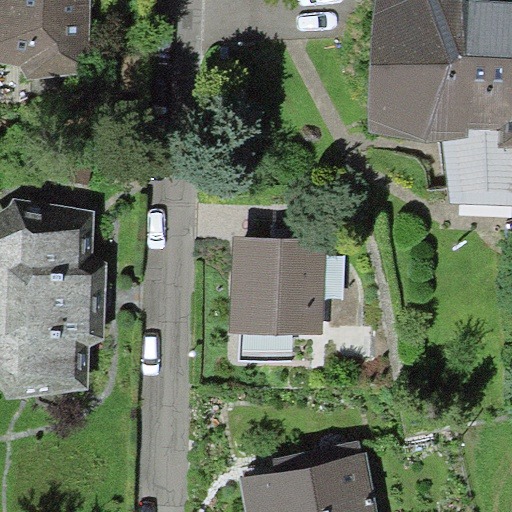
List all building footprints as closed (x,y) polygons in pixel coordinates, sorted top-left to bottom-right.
[(23,74),(76,69),(77,0),(0,0),(0,56),(20,60),(23,74)] [(511,0),(423,0),(423,3),(397,7),(393,0),(383,0),(379,1),(376,21),(379,22),(374,49),(373,75),(375,102),(371,103),(372,124),(385,127),(390,119),(416,125),(417,129),(455,124),(457,114),(499,116),(498,141),(511,141),(511,0)] [(93,312),(97,311),(97,290),(94,288),(96,266),(81,260),(83,218),(14,206),(11,217),(0,220),(0,373),(5,375),(7,388),(77,382),(79,338),(94,335),(93,312)] [(308,327),(312,248),(237,244),(234,323),(236,324),(234,351),(286,353),(288,326),(308,327)] [(351,448),(293,459),(295,472),(243,482),(248,511),(363,511),(361,503),(366,502),(365,497),(360,498),(351,448)]
